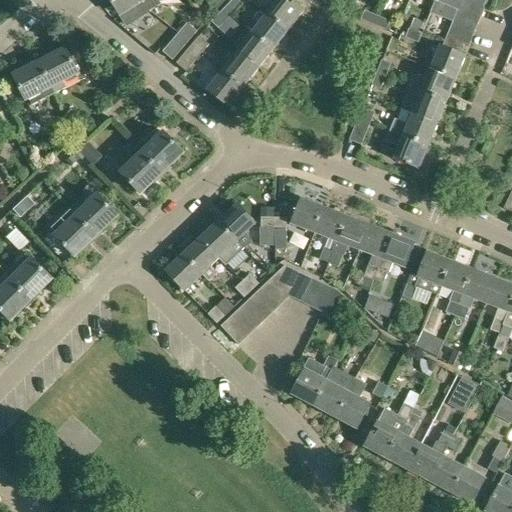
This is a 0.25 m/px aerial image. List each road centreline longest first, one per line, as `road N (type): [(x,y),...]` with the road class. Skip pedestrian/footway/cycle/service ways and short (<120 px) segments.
road 1 (residential): [(348,511),(248,382),(127,266)]
road 2 (residential): [(511,244),(323,165),(247,155)]
road 3 (residential): [(247,155),(72,0)]
road 4 (residential): [(0,385),(127,266)]
road 5 (residential): [(127,266),(247,155)]
